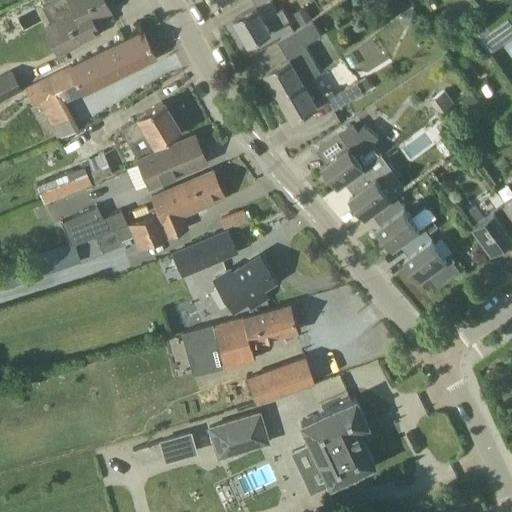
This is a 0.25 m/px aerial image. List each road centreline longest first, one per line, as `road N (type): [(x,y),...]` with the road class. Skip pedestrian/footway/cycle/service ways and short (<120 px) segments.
road 1 (tertiary): [(431,337),(284,182),(222,98),(168,0)]
road 2 (tertiary): [(511,498),(431,337)]
